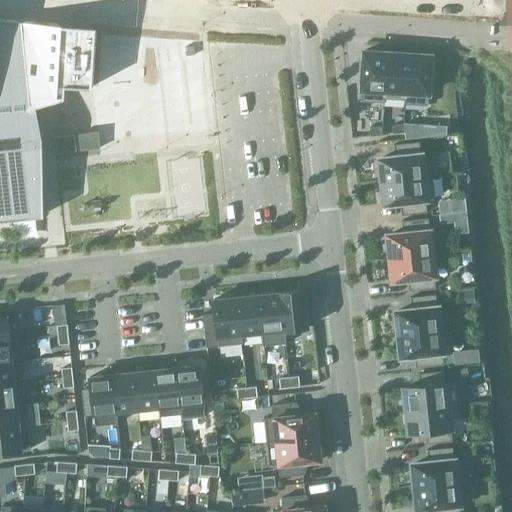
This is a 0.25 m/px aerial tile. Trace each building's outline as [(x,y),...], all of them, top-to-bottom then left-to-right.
[(96,26),(0,20),(0,220),(43,216),(31,105),(41,99),(64,96),(64,95),(65,85),(68,86),(92,87),(96,26)] [(195,55),(194,46),(185,47),(186,55),(195,55)] [(383,103),(384,100),(384,91),(386,53),(364,52),(363,65),(360,65),(359,81),(362,81),(361,102),(383,103)] [(384,100),(406,101),(406,92),(408,54),(386,53),(384,91),(384,100)] [(406,92),(406,101),(405,104),(428,106),(430,74),(433,74),(433,58),(431,58),(431,56),(408,54),(406,92)] [(367,123),(369,136),(381,135),(380,124),(367,123)] [(416,123),(404,124),(405,132),(417,131),(416,123)] [(427,123),(427,134),(446,133),(447,124),(427,123)] [(393,134),(405,132),(404,124),(392,126),(393,134)] [(99,132),(79,135),(80,151),(100,148),(99,132)] [(74,135),(54,137),(56,153),(76,151),(74,135)] [(382,180),(382,182),(424,177),(422,155),(421,155),(419,142),(394,145),(395,158),(380,159),(382,180)] [(424,177),(382,182),(382,183),(385,204),(400,203),(402,215),(427,212),(426,201),(434,200),(432,176),(424,177)] [(452,214),(440,216),(441,224),(453,223),(452,214)] [(390,256),(390,258),(432,254),(430,231),(429,231),(428,218),(402,221),(404,234),(388,236),(390,256)] [(434,276),(435,276),(432,254),(390,258),(390,260),(391,260),(393,281),(408,279),(410,292),(435,289),(434,276)] [(304,290),(280,293),(284,329),(308,327),(304,290)] [(284,329),(280,293),(259,295),(262,332),(264,346),(286,344),(284,329)] [(237,297),(241,334),(262,332),(259,295),(237,297)] [(396,312),(399,334),(440,330),(438,307),(437,308),(436,295),(410,298),(412,310),(396,312)] [(215,314),(203,315),(207,348),(218,346),(242,344),(241,334),(237,297),(213,300),(215,314)] [(0,317),(0,341),(10,341),(7,317),(0,317)] [(57,326),(58,336),(68,334),(67,325),(57,326)] [(442,352),(443,352),(440,330),(399,334),(401,357),(417,355),(418,368),(443,365),(442,352)] [(68,334),(58,336),(59,345),(69,344),(68,334)] [(10,341),(0,341),(0,363),(12,362),(22,361),(27,360),(24,339),(10,341)] [(477,352),(467,353),(468,366),(478,364),(480,364),(479,351),(477,352)] [(24,383),(22,361),(12,362),(0,363),(0,385),(14,384),(24,383)] [(199,365),(177,368),(181,405),(182,419),(205,416),(199,365)] [(62,369),(63,378),(73,377),(72,368),(62,369)] [(177,368),(155,370),(159,407),(180,405),(181,405),(177,368)] [(159,407),(155,370),(134,372),(138,409),(159,407)] [(407,411),(449,406),(461,405),(458,383),(446,385),(444,371),(419,374),(420,387),(405,388),(407,411)] [(134,372),(112,375),(116,412),(138,409),(134,372)] [(116,412),(112,375),(90,377),(94,414),(116,412)] [(299,376),(289,377),(290,388),(300,387),(299,376)] [(73,377),(63,378),(64,388),(74,387),(73,377)] [(289,377),(279,378),(280,389),(290,388),(289,377)] [(0,385),(0,406),(17,405),(26,404),(24,383),(14,384),(0,385)] [(255,387),(247,388),(248,398),(256,397),(255,387)] [(240,399),(248,398),(247,388),(239,389),(240,399)] [(265,418),(267,442),(276,441),(318,437),(316,413),(298,415),(297,403),(273,405),(274,418),(265,418)] [(0,428),(19,427),(29,425),(26,404),(17,405),(0,406),(0,428)] [(450,429),(451,429),(449,406),(407,411),(409,433),(425,432),(426,444),(452,442),(450,429)] [(66,412),(67,421),(78,420),(77,411),(66,412)] [(78,420),(67,421),(68,431),(79,430),(78,420)] [(0,452),(31,449),(29,425),(19,427),(0,428),(0,452)] [(276,441),(267,442),(270,466),(279,465),(280,477),(304,474),(303,462),(321,460),(318,437),(276,441)] [(121,449),(111,448),(110,459),(120,459),(121,449)] [(415,485),(415,487),(457,483),(465,482),(463,460),(454,461),(452,448),(427,450),(428,463),(413,465),(415,485)] [(132,460),(142,461),(142,450),(133,450),(132,460)] [(142,450),(142,461),(151,461),(152,451),(142,450)] [(176,463),(185,464),(186,453),(177,453),(176,463)] [(186,453),(185,464),(195,465),(196,454),(186,453)] [(57,472),(67,473),(67,463),(58,462),(57,472)] [(67,463),(67,473),(76,474),(77,463),(67,463)] [(34,464),(24,465),(25,475),(35,474),(34,464)] [(25,475),(24,465),(15,466),(16,476),(25,475)] [(202,475),(210,476),(210,466),(202,465),(202,475)] [(117,477),(118,466),(108,466),(107,476),(117,477)] [(127,467),(118,466),(117,477),(127,477),(127,467)] [(218,476),(218,466),(210,466),(210,476),(218,476)] [(159,480),(168,480),(169,470),(160,469),(159,480)] [(169,470),(168,480),(178,481),(179,471),(169,470)] [(276,487),(274,477),(263,478),(265,488),(276,487)] [(459,511),(459,505),(457,483),(415,487),(415,489),(418,510),(433,508),(433,511),(459,511)] [(264,502),(263,488),(231,492),(232,506),(264,502)] [(325,511),(325,506),(307,508),(306,496),(282,498),(283,510),(274,511),(325,511)]
